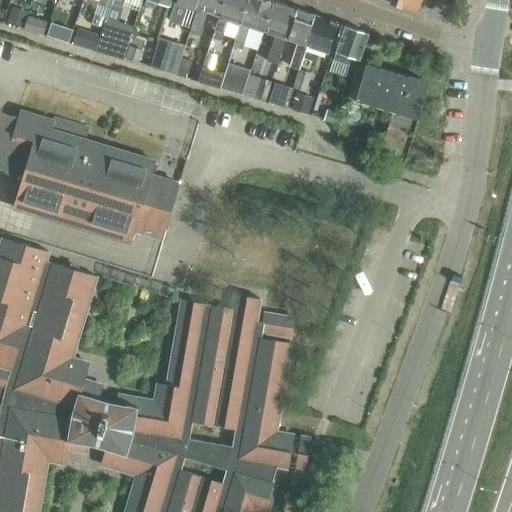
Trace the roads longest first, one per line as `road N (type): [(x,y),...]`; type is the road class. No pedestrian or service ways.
road 1 (unclassified): [(360,511),(464,211)]
road 2 (residential): [(464,211),(216,141)]
road 3 (trunk): [(511,307),(451,511)]
road 4 (residential): [(490,48),(341,0)]
road 5 (residential): [(468,193),(490,48)]
